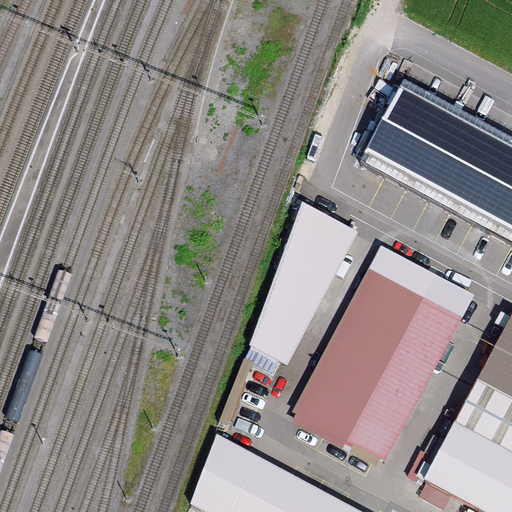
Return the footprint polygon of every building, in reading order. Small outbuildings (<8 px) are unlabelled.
[(511,144),(404,86),(361,167),(511,247),(511,144)] [(282,367),(353,234),(303,207),(250,350),(282,367)] [(468,296),(388,253),(300,417),(380,461),(458,317),(468,296)] [(511,511),(511,321),(425,484),(478,511),(511,511)] [(191,508),(199,511),(353,511),(217,439),(191,508)]
